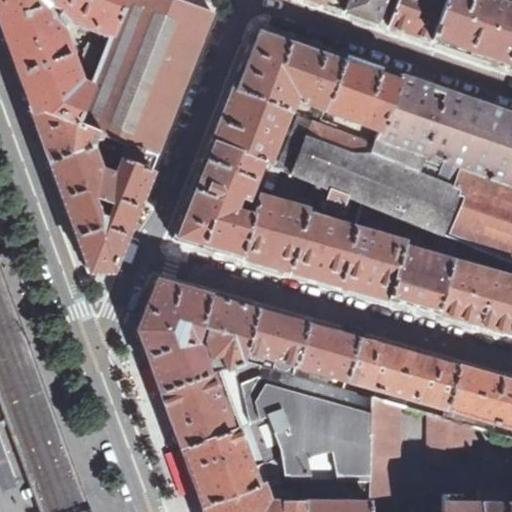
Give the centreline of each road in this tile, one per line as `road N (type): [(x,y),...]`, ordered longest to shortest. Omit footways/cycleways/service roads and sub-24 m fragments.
road 1 (residential): [(511,358),(145,251)]
road 2 (residential): [(246,0),(511,87)]
road 3 (residential): [(145,251),(245,0)]
road 4 (residential): [(85,359),(0,128)]
road 5 (residential): [(144,511),(85,359)]
road 6 (residential): [(85,359),(145,251)]
